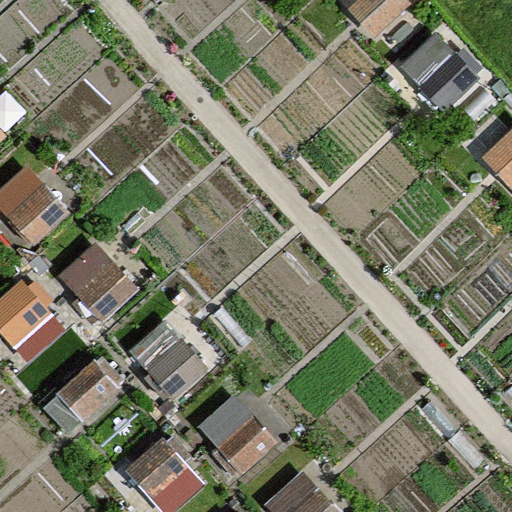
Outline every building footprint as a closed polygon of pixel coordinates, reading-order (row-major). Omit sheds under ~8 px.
[(364,0),(355,9),(376,31),(407,3),(403,0),(364,0)] [(424,88),(444,108),(477,76),(457,56),(424,88)] [(511,138),(491,157),(511,179),(511,138)] [(14,213),(35,237),(66,209),(45,186),(14,213)] [(69,276),(93,302),(126,272),(101,245),(69,276)] [(29,284),(0,307),(0,317),(16,337),(50,309),(29,284)] [(155,369),(175,392),(205,366),(185,343),(155,369)] [(97,365),(66,391),(85,414),(116,387),(97,365)] [(223,447),(243,471),(276,443),(256,419),(223,447)] [(168,440),(133,468),(154,494),(188,466),(168,440)] [(300,511),(341,511),(325,492),(300,511)]
